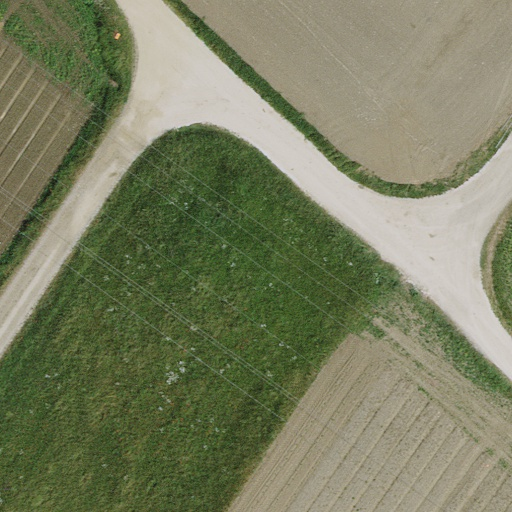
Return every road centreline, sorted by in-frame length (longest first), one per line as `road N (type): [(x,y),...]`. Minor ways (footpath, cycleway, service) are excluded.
road 1 (track): [(189,51),(0,335)]
road 2 (track): [(427,272),(189,51)]
road 3 (track): [(511,165),(427,272)]
road 4 (track): [(511,357),(427,272)]
